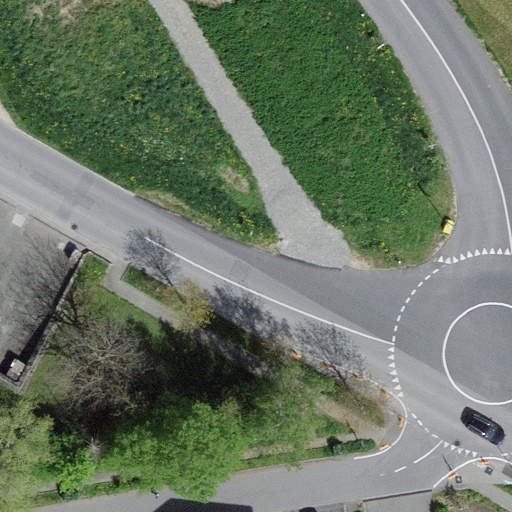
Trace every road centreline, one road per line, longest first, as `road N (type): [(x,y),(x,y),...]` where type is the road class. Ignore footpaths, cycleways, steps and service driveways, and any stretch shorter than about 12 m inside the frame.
road 1 (residential): [(0,153),(273,301),(393,346),(491,352)]
road 2 (residential): [(173,511),(390,475),(429,458),(491,352)]
road 3 (tertiary): [(511,240),(488,137),(401,0)]
